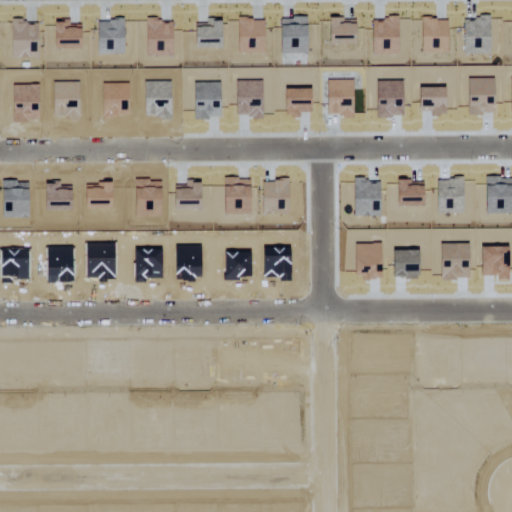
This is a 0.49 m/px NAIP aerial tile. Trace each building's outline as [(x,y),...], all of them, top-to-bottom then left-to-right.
[(277,19),(278,54),(304,54),(304,18),(277,19)] [(261,51),(262,20),(236,19),(235,39),(251,40),(251,51),(261,51)] [(327,20),(328,46),(350,45),(350,20),(327,20)] [(445,52),(444,20),(419,21),(420,40),(432,40),(433,52),(445,52)] [(217,22),(204,21),(204,28),(192,28),(191,42),(217,42),(217,22)] [(120,50),(121,23),(95,22),(94,50),(120,50)] [(472,41),(471,53),(486,54),(487,32),(480,32),(480,26),(475,26),(475,34),(467,34),(467,41),(472,41)]
